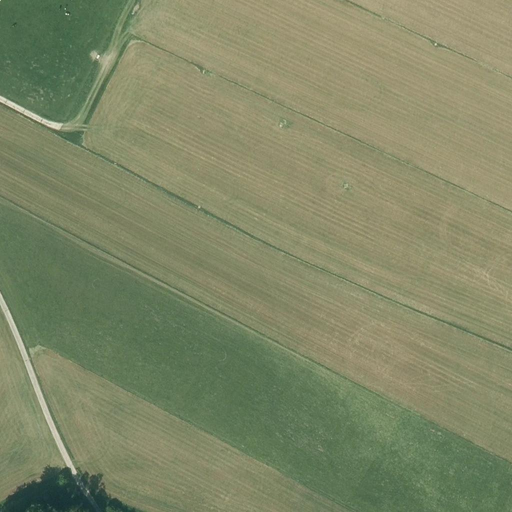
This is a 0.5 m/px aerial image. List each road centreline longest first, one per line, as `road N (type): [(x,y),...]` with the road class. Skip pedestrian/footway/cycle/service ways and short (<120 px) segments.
road 1 (track): [(0,298),(64,454),(99,511)]
road 2 (track): [(0,98),(47,123),(76,122),(129,29)]
